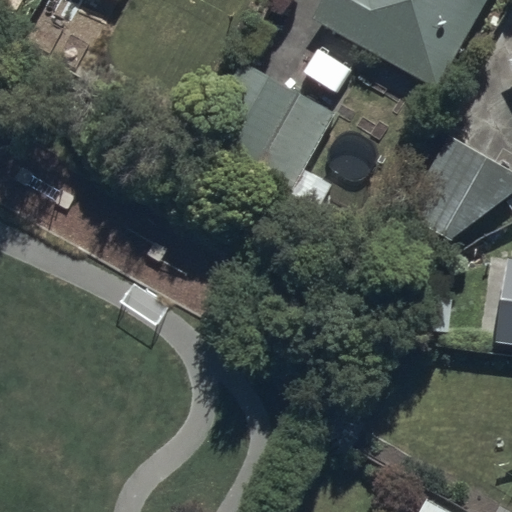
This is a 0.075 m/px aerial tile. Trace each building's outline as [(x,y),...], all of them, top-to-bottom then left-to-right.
[(323,0),(312,21),(436,89),(484,0),(323,0)] [(335,115),(236,60),(194,134),(239,159),(236,164),(250,172),(245,180),(284,202),(288,195),(316,210),(331,184),(304,170),(335,115)] [(511,195),(511,171),(440,132),(397,212),(449,243),(511,195)] [(511,258),(507,258),(493,343),(511,345),(511,258)] [(417,511),(448,511),(425,499),(417,511)]
